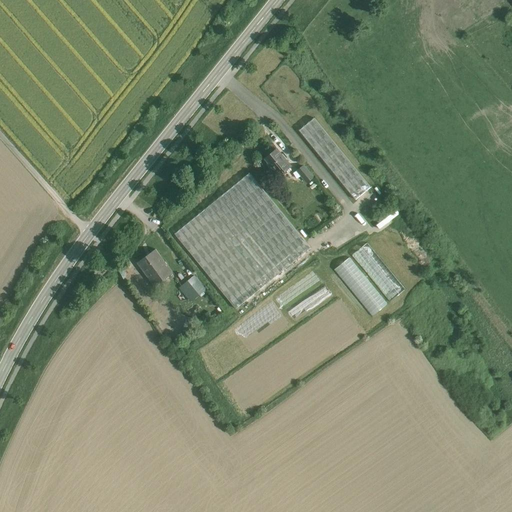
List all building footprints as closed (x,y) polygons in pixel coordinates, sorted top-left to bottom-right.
[(352,200),(369,187),(315,115),(298,128),(352,200)] [(291,166),(277,149),(265,159),(279,176),(291,166)] [(313,178),(304,166),(297,171),(307,183),(313,178)] [(250,173),(175,234),(236,309),(311,248),(250,173)] [(378,228),(398,214),(395,210),(375,223),(378,228)] [(155,249),(137,263),(146,275),(154,269),(153,268),(164,260),(155,249)] [(333,268),(370,316),(386,304),(349,256),(333,268)] [(164,260),(153,268),(154,269),(146,275),(155,287),(173,273),(164,260)] [(194,276),(182,286),(193,300),(205,290),(194,276)]
